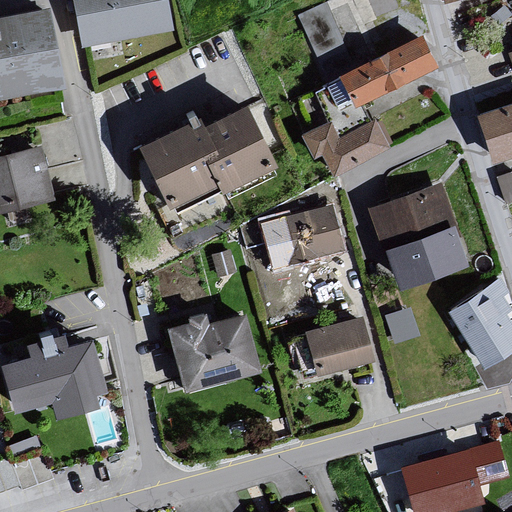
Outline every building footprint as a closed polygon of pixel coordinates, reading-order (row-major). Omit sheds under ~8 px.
[(171,0),(75,0),(84,48),(178,31),(171,0)] [(328,0),(317,0),(299,9),(310,31),(337,18),(328,0)] [(49,8),(0,16),(0,98),(62,88),(49,8)] [(428,35),(389,51),(345,78),(362,107),(444,69),(428,35)] [(199,123),(148,148),(177,208),(223,185),(226,192),(276,168),(246,106),(202,127),(199,123)] [(511,107),(482,118),(495,161),(511,155),(511,107)] [(333,124),(305,135),(315,155),(327,150),(337,174),(392,149),(379,123),(342,140),(333,124)] [(38,144),(0,152),(0,212),(52,200),(38,144)] [(440,183),(370,208),(398,287),(469,262),(440,183)] [(333,206),(277,219),(287,262),(343,250),(333,206)] [(511,304),(502,277),(448,310),(478,361),(511,347),(511,304)] [(412,298),(385,304),(393,333),(419,327),(412,298)] [(189,323),(169,328),(183,389),(258,371),(245,314),(209,323),(206,313),(188,317),(189,323)] [(362,318),(308,333),(320,375),(374,360),(362,318)] [(32,361),(4,368),(15,410),(56,399),(60,415),(86,408),(82,391),(101,386),(89,340),(67,345),(64,334),(27,343),(32,361)] [(500,440),(400,464),(411,511),(445,511),(484,503),(479,482),(509,475),(500,440)] [(0,450),(0,483),(19,477),(9,448),(0,450)]
